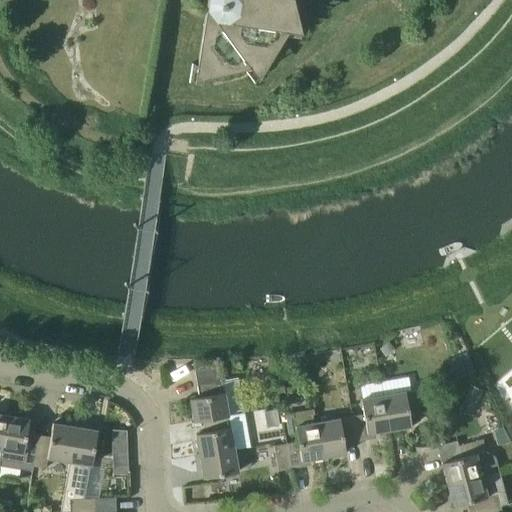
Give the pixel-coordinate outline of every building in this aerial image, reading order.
[(292,0),(207,0),(206,7),(208,10),(206,11),(197,66),(192,63),(189,82),(244,68),(254,83),(284,35),(301,37),(292,0)] [(446,361),(455,381),(472,373),(464,354),(446,361)] [(213,418),(228,416),(244,413),(238,378),(222,380),(220,365),(194,370),(199,397),(189,399),(193,421),(213,418)] [(383,395),(389,430),(411,426),(409,416),(422,414),(418,389),(405,391),(383,395)] [(367,433),(389,430),(383,395),(361,399),(364,414),(351,416),(356,442),(368,439),(367,433)] [(276,408),(263,411),(264,415),(266,426),(266,427),(279,424),(279,423),(277,412),(276,408)] [(286,443),(290,469),(303,467),(302,461),(323,457),(318,422),(314,423),(312,411),(285,415),(289,435),(297,433),(298,441),(286,443)] [(25,438),(26,433),(29,419),(7,415),(1,450),(22,453),(21,464),(33,466),(37,440),(25,438)] [(199,456),(234,450),(228,416),(213,418),(215,430),(196,434),(199,456)] [(344,444),(356,442),(351,416),(318,422),(323,457),(345,453),(344,444)] [(69,461),(75,427),(53,423),(49,442),(37,440),(33,466),(45,468),(47,458),(69,461)] [(83,498),(89,465),(91,465),(97,430),(75,427),(69,461),(61,511),(70,511),(96,510),(95,498),(83,498)] [(118,454),(117,468),(125,469),(126,429),(111,428),(110,454),(118,454)] [(495,457),(486,451),(483,438),(458,445),(461,457),(441,462),(447,484),(499,471),(495,457)] [(278,471),(290,469),(286,443),(273,445),(278,471)] [(234,450),(199,456),(203,478),(238,472),(234,450)] [(475,511),(476,511),(500,506),(508,504),(499,471),(447,484),(453,506),(472,501),(475,511)]
